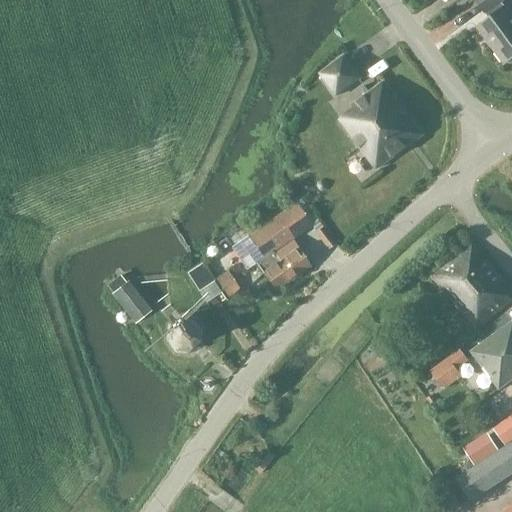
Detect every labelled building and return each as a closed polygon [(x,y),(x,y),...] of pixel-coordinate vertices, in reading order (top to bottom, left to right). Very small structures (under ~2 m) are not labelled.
[(501,4),(506,0),(472,0),(485,15),(489,20),(477,28),(503,65),(511,59),(511,17),(505,8),(505,9),(501,4)] [(380,73),(395,65),(390,56),(376,64),(380,73)] [(357,80),(342,59),(320,76),(335,96),(357,80)] [(339,122),(368,161),(375,170),(422,134),(382,82),(350,106),(353,111),(339,122)] [(295,202),(247,236),(230,248),(246,271),(255,264),(274,292),(310,267),(292,240),(312,226),(295,202)] [(324,229),(316,235),(329,251),(337,244),(324,229)] [(507,284),(472,242),(430,277),(476,331),(511,300),(511,299),(502,288),(507,284)] [(198,292),(210,284),(198,266),(186,274),(198,292)] [(244,295),(227,271),(215,279),(227,298),(230,296),(234,302),(244,295)] [(150,312),(126,282),(123,285),(118,279),(106,288),(111,294),(110,295),(134,324),(150,312)] [(200,344),(201,329),(191,317),(180,317),(168,327),(167,341),(175,351),(190,352),(200,344)] [(511,320),(469,352),(497,391),(511,380),(511,320)] [(468,361),(459,349),(429,372),(443,391),(462,377),(456,370),(468,361)] [(511,420),(496,432),(505,445),(511,439),(511,420)] [(470,501),(511,475),(511,442),(456,479),(470,501)]
